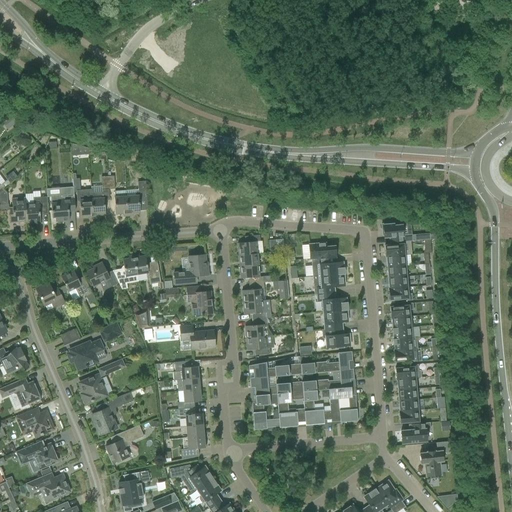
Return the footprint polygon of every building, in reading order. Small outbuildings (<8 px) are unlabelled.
[(6,128),(12,123),(8,118),(2,123),(6,128)] [(72,179),(72,187),(72,189),(73,189),(73,192),(76,192),(77,201),(79,201),(80,217),(88,217),(88,219),(93,219),(91,193),(91,191),(85,191),(80,191),(79,179),(72,179)] [(0,193),(3,190),(9,184),(6,180),(4,182),(0,185),(0,193)] [(137,196),(126,197),(127,216),(133,216),(132,213),(140,213),(139,211),(147,210),(146,197),(145,184),(145,181),(137,182),(138,190),(138,192),(137,192),(137,196)] [(59,195),(50,196),(50,197),(52,218),(55,218),(55,222),(69,221),(68,212),(75,211),(74,201),(73,192),(73,189),(72,189),(60,190),(60,192),(60,195),(59,195)] [(127,216),(126,197),(126,191),(114,192),(114,198),(115,215),(122,214),(122,217),(127,216)] [(105,215),(104,199),(106,199),(105,192),(91,193),(93,219),(98,219),(98,216),(105,215)] [(48,215),(47,205),(47,197),(33,198),(33,204),(25,205),(26,222),(26,224),(40,223),(39,212),(47,212),(47,215),(48,215)] [(12,208),(9,208),(10,223),(26,222),(25,205),(25,198),(11,199),(12,208)] [(387,224),(381,224),(381,231),(383,230),(383,236),(383,238),(389,237),(390,243),(403,242),(410,242),(412,241),(423,240),(430,240),(429,235),(429,234),(414,235),(414,237),(412,237),(411,235),(403,235),(402,225),(394,226),(394,224),(387,225),(387,224)] [(259,242),(259,235),(244,237),(247,237),(247,242),(237,243),(238,255),(256,254),(255,242),(259,242)] [(336,257),(335,246),(326,247),(325,243),(308,245),(309,259),(336,257)] [(386,257),(404,255),(403,244),(384,246),(385,257),(386,257)] [(239,267),(257,265),(256,254),(238,255),(239,267)] [(112,271),(118,283),(121,289),(127,288),(126,284),(137,282),(133,255),(128,256),(128,259),(122,260),(123,269),(112,271)] [(138,255),(133,255),(137,282),(138,282),(136,275),(145,273),(147,280),(148,280),(149,285),(160,283),(157,262),(150,263),(150,265),(147,266),(146,263),(145,256),(139,257),(138,255)] [(174,285),(195,283),(196,283),(196,282),(195,276),(208,275),(207,267),(206,267),(205,255),(188,257),(189,272),(173,273),(174,285)] [(404,255),(386,257),(387,268),(405,266),(410,266),(410,255),(404,255)] [(336,257),(309,259),(311,259),(312,277),(344,274),(344,268),(343,268),(342,262),(332,263),(332,257),(336,257)] [(92,269),(85,272),(89,281),(93,287),(99,284),(104,281),(106,286),(111,284),(113,286),(118,283),(112,271),(107,273),(102,263),(95,266),(96,267),(92,269)] [(259,277),(257,265),(239,267),(240,279),(250,278),(251,284),(263,283),(270,282),(270,276),(259,277)] [(405,266),(387,268),(388,278),(406,277),(405,266)] [(84,295),(85,297),(88,303),(95,300),(92,294),(83,277),(77,279),(73,270),(60,277),(65,286),(59,289),(61,293),(67,290),(72,301),(84,295)] [(344,274),(312,277),(314,295),(334,293),(333,287),(344,286),(343,274),(344,274)] [(407,288),(406,277),(388,278),(389,289),(388,289),(407,288)] [(279,299),(288,299),(287,281),(277,281),(279,299)] [(52,291),(48,283),(35,289),(44,306),(50,303),(51,305),(53,304),(55,307),(64,303),(62,297),(57,288),(52,291)] [(242,303),(261,301),(260,289),(263,289),(263,283),(251,284),(251,290),(241,291),(242,303)] [(189,287),(185,287),(186,303),(191,303),(192,316),(194,316),(194,318),(201,317),(201,315),(211,314),(210,300),(209,291),(200,292),(199,286),(189,287)] [(407,288),(388,289),(388,295),(387,295),(388,301),(394,301),(394,300),(407,299),(407,301),(412,300),(411,294),(407,294),(407,288)] [(334,293),(314,295),(316,295),(317,301),(321,301),(322,312),(347,310),(347,303),(346,303),(345,298),(334,299),(334,293)] [(261,301),(242,303),(243,315),(253,314),(254,320),(266,319),(265,313),(270,312),(269,300),(261,301)] [(389,307),(390,318),(409,317),(409,310),(413,310),(412,303),(407,304),(407,306),(389,307)] [(139,310),(136,305),(131,307),(133,313),(139,310)] [(147,308),(134,313),(139,329),(149,328),(147,308)] [(347,310),(322,312),(324,330),(321,330),(342,329),(341,323),(347,322),(346,310),(347,310)] [(409,317),(390,318),(390,319),(392,319),(392,329),(410,328),(409,317)] [(266,319),(254,320),(254,325),(244,326),(245,338),(264,337),(272,336),(268,330),(267,325),(266,319)] [(103,343),(122,334),(116,322),(98,331),(103,343)] [(192,333),(192,326),(179,328),(180,340),(190,339),(191,350),(197,349),(199,351),(204,350),(206,348),(214,348),(213,331),(192,333)] [(392,329),(392,334),(393,334),(393,340),(411,338),(410,328),(392,329)] [(64,346),(78,340),(74,329),(59,336),(64,346)] [(342,329),(321,330),(322,339),(325,338),(326,348),(335,347),(335,349),(344,348),(344,346),(350,346),(348,334),(342,334),(342,329)] [(148,330),(143,331),(144,337),(144,340),(152,340),(151,330),(148,330)] [(264,342),(264,337),(245,338),(247,350),(257,349),(257,355),(254,355),(255,355),(269,354),(268,344),(266,342),(264,342)] [(393,350),(393,351),(412,349),(417,349),(416,338),(393,340),(393,345),(394,345),(394,350),(393,350)] [(103,350),(99,340),(89,344),(89,343),(69,351),(70,352),(67,354),(68,356),(69,356),(71,360),(69,360),(70,363),(74,361),(78,370),(85,366),(86,368),(90,366),(94,365),(93,363),(97,362),(93,353),(103,350)] [(310,347),(299,348),(299,356),(310,355),(310,347)] [(5,353),(3,348),(0,349),(0,366),(2,366),(7,375),(17,369),(20,372),(27,366),(23,361),(25,360),(20,348),(17,350),(15,348),(10,353),(8,351),(5,353)] [(417,349),(412,349),(393,351),(394,362),(412,360),(412,362),(421,361),(420,348),(417,349)] [(326,362),(300,364),(301,374),(312,373),(339,370),(349,369),(348,361),(352,361),(351,352),(337,353),(338,362),(326,363),(326,362)] [(100,377),(124,367),(121,360),(97,369),(100,377)] [(174,372),(172,372),(173,381),(176,380),(197,378),(196,367),(191,367),(190,361),(174,363),(174,369),(174,372)] [(266,362),(248,366),(248,370),(253,370),(253,378),(267,377),(301,374),(300,364),(280,366),(274,366),(274,368),(266,369),(266,362)] [(410,367),(395,369),(396,380),(397,380),(415,378),(421,378),(420,371),(418,371),(417,365),(412,365),(412,367),(410,367)] [(301,382),(302,392),(315,391),(328,389),(350,388),(350,379),(353,379),(353,369),(349,369),(339,370),(339,379),(327,381),(327,379),(312,381),(301,382)] [(312,373),(301,374),(301,382),(312,381),(312,373)] [(85,404),(94,401),(106,396),(97,375),(79,383),(83,394),(81,395),(85,404)] [(253,378),(249,378),(250,388),(254,388),(255,396),(269,395),(276,394),(302,392),(301,382),(280,383),(275,384),(275,385),(268,386),(267,377),(253,378)] [(197,378),(176,380),(177,392),(183,391),(198,390),(197,378)] [(398,390),(415,389),(415,378),(397,380),(398,390)] [(40,396),(38,390),(36,390),(32,382),(31,382),(30,384),(30,385),(28,386),(24,379),(15,383),(0,388),(0,394),(1,398),(13,393),(16,394),(21,407),(30,403),(40,399),(39,397),(40,396)] [(330,411),(331,420),(331,422),(340,421),(340,423),(357,421),(355,401),(357,401),(356,395),(351,396),(350,388),(328,389),(330,411)] [(416,400),(415,389),(398,390),(399,401),(416,400)] [(178,403),(177,403),(178,409),(194,408),(194,402),(200,401),(198,390),(183,391),(184,402),(178,403)] [(315,391),(302,392),(303,399),(303,408),(305,422),(305,426),(324,424),(324,423),(323,420),(331,420),(330,411),(322,411),(322,410),(314,410),(313,401),(316,401),(315,391)] [(116,428),(111,416),(116,414),(114,409),(133,401),(129,392),(95,407),(98,412),(92,415),(95,423),(96,422),(98,427),(97,427),(100,435),(110,431),(111,432),(112,431),(112,430),(116,428)] [(302,392),(276,394),(278,419),(279,427),(279,428),(295,427),(295,426),(294,426),(294,423),(305,422),(303,408),(295,409),(295,411),(288,412),(287,403),(291,403),(290,400),(303,399),(302,392)] [(279,427),(278,419),(266,420),(265,412),(264,412),(263,405),(270,405),(269,395),(255,396),(255,402),(251,403),(252,407),(253,407),(253,410),(253,413),(252,413),(254,430),(266,429),(266,428),(279,427)] [(444,397),(440,398),(435,398),(436,408),(445,407),(444,397)] [(398,412),(417,410),(416,400),(399,401),(400,412),(398,412)] [(178,409),(175,409),(176,415),(176,418),(186,418),(186,426),(202,425),(201,413),(195,414),(194,408),(178,409)] [(33,432),(35,437),(40,435),(40,436),(43,435),(42,434),(53,429),(45,412),(39,415),(36,409),(27,413),(16,418),(22,430),(24,436),(33,432)] [(418,422),(417,410),(398,412),(399,423),(418,422)] [(441,430),(450,429),(449,421),(440,422),(441,430)] [(430,429),(429,423),(410,424),(411,430),(400,431),(401,444),(427,442),(425,430),(430,429)] [(128,457),(124,447),(131,445),(130,442),(143,437),(139,427),(139,425),(110,438),(112,444),(105,447),(107,450),(108,449),(109,452),(108,452),(112,464),(115,463),(115,464),(122,462),(121,460),(128,457)] [(202,425),(186,426),(186,427),(187,438),(203,436),(202,425)] [(181,459),(198,456),(198,449),(204,448),(203,436),(187,438),(189,449),(180,450),(181,459)] [(27,447),(15,452),(18,461),(20,465),(28,462),(33,472),(39,470),(57,462),(50,444),(43,446),(41,441),(32,445),(27,447)] [(420,464),(424,463),(426,478),(429,477),(430,479),(437,478),(437,476),(440,476),(439,462),(443,461),(442,454),(452,453),(451,442),(436,443),(437,452),(434,452),(434,451),(427,452),(427,453),(419,454),(420,464)] [(196,489),(196,490),(212,479),(208,472),(207,473),(203,467),(199,470),(196,465),(191,468),(189,465),(169,469),(171,478),(183,475),(193,490),(196,489)] [(49,468),(40,472),(42,477),(51,473),(51,472),(49,468)] [(119,489),(118,489),(118,490),(119,493),(118,493),(118,494),(120,494),(123,511),(125,511),(132,511),(131,508),(142,507),(140,498),(143,498),(143,497),(142,497),(139,484),(140,484),(140,483),(137,484),(136,474),(138,473),(138,472),(122,475),(122,476),(123,476),(124,482),(118,483),(119,489)] [(42,477),(25,483),(30,494),(31,497),(41,493),(45,503),(49,501),(52,500),(53,501),(57,499),(58,497),(70,492),(64,478),(62,474),(57,477),(53,478),(51,473),(42,477)] [(212,479),(196,490),(201,496),(199,497),(203,503),(204,502),(208,507),(208,508),(220,500),(219,499),(218,499),(216,494),(219,492),(216,486),(217,485),(212,479)] [(395,490),(394,491),(388,481),(376,488),(387,505),(390,509),(391,510),(392,511),(397,511),(405,507),(401,501),(402,500),(395,490)] [(5,482),(0,484),(0,492),(1,493),(5,491),(10,503),(14,501),(13,499),(5,482)] [(16,488),(10,491),(13,497),(18,494),(16,488)] [(365,508),(363,510),(364,511),(382,511),(381,509),(387,505),(376,488),(375,489),(367,494),(368,494),(366,495),(367,496),(364,498),(369,506),(365,508)] [(173,493),(151,502),(155,510),(160,508),(177,501),(178,500),(173,493)] [(447,508),(456,500),(453,496),(438,497),(437,498),(447,508)] [(177,511),(181,510),(177,501),(160,508),(162,511),(177,511)] [(211,511),(235,511),(234,510),(233,510),(229,503),(224,506),(220,501),(209,509),(211,511)]
